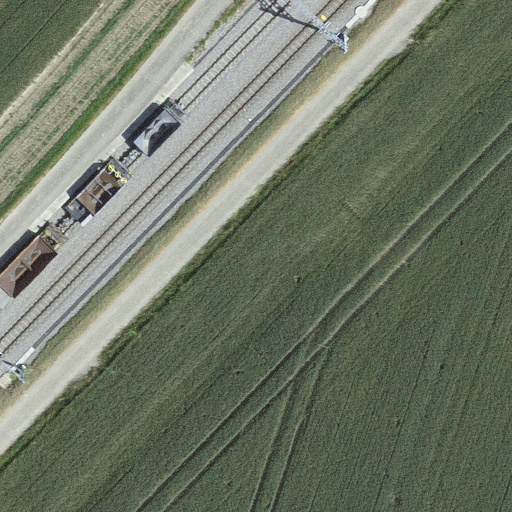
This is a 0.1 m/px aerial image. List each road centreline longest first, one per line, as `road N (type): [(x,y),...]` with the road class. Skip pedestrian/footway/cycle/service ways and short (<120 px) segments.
road 1 (track): [(430,0),(0,441)]
road 2 (track): [(214,0),(0,241)]
